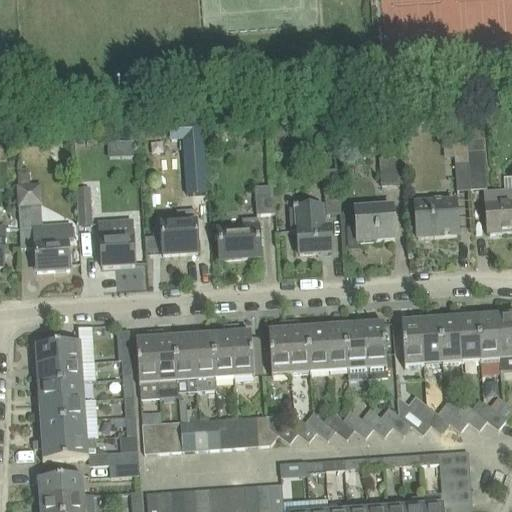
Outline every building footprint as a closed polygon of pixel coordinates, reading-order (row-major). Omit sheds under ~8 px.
[(511,102),(499,103),(500,113),(511,111),(511,102)] [(334,114),(320,115),(320,124),(334,123),(334,114)] [(202,125),(170,127),(171,142),(184,142),(187,197),(207,196),(202,125)] [(470,193),(486,192),(483,141),(467,142),(467,146),(470,193)] [(456,194),(470,193),(467,146),(453,147),(456,194)] [(403,187),(400,148),(381,149),(382,161),(379,161),(381,189),(403,187)] [(327,218),(341,217),(338,179),(325,180),(327,218)] [(18,190),(17,190),(18,208),(20,232),(34,231),(32,208),(41,208),(39,189),(30,189),(18,190)] [(256,218),(275,216),(273,189),(254,190),(256,218)] [(79,229),(93,228),(90,191),(76,192),(79,229)] [(511,192),(486,194),(488,236),(511,234),(511,192)] [(418,241),(457,238),(455,204),(415,207),(418,241)] [(298,211),(298,209),(293,209),(293,212),(289,212),(291,235),(298,234),(300,257),(331,255),(330,230),(323,230),(322,210),(298,211)] [(357,245),(395,243),(393,210),(355,212),(357,245)] [(162,239),(144,240),(145,256),(163,255),(163,258),(199,256),(198,236),(197,226),(196,213),(176,214),(177,227),(164,228),(161,228),(162,239)] [(240,222),(240,231),(218,232),(220,263),(260,260),(258,230),(257,230),(257,221),(240,222)] [(102,243),(100,244),(101,250),(102,270),(135,268),(134,248),(133,241),(132,223),(119,224),(101,226),(102,243)] [(37,275),(70,272),(68,247),(72,246),(71,229),(41,231),(41,236),(35,237),(37,275)] [(504,310),(496,311),(497,320),(500,365),(500,374),(511,373),(511,319),(505,320),(504,310)] [(465,322),(464,313),(458,314),(462,367),(481,366),(478,322),(465,322)] [(443,369),(462,367),(458,314),(451,314),(452,323),(440,324),(443,369)] [(367,374),(363,320),(356,321),(356,329),(345,330),(349,375),(349,384),(368,383),(367,374)] [(372,320),(363,320),(367,374),(368,383),(387,382),(387,372),(385,346),(384,326),(382,326),(383,328),(372,329),(372,320)] [(497,320),(478,322),(481,366),(500,365),(497,320)] [(297,334),(297,324),(288,325),(292,379),(311,378),(307,333),(297,334)] [(424,370),(443,369),(440,324),(421,326),(424,370)] [(292,379),(288,325),(281,326),(282,335),(270,336),(270,334),(269,334),(272,380),(292,379)] [(403,327),(402,325),(401,325),(405,371),(424,370),(421,326),(403,327)] [(224,339),(213,340),(216,384),(217,384),(234,383),(231,329),(223,330),(224,339)] [(240,338),(239,329),(231,329),(234,383),(254,382),(254,377),(262,377),(260,342),(251,343),(251,335),(250,335),(250,337),(240,338)] [(330,376),(349,375),(345,330),(326,332),(330,376)] [(311,378),(330,376),(326,332),(307,333),(311,378)] [(119,364),(122,364),(132,363),(130,334),(117,335),(119,364)] [(164,343),(163,334),(155,335),(159,388),(178,387),(175,343),(164,343)] [(137,343),(136,343),(138,363),(139,389),(140,403),(160,402),(159,388),(155,335),(147,335),(148,344),(137,345),(137,343)] [(213,340),(194,341),(197,386),(197,395),(217,394),(217,384),(216,384),(213,340)] [(194,341),(175,343),(178,387),(179,387),(186,386),(186,396),(197,395),(194,341)] [(80,367),(79,348),(81,348),(81,347),(35,350),(35,351),(37,351),(38,369),(80,367)] [(123,382),(133,382),(132,363),(122,364),(123,382)] [(500,365),(481,366),(482,377),(501,376),(500,374),(500,365)] [(39,388),(82,385),(80,367),(38,369),(39,388)] [(511,373),(500,374),(501,376),(501,386),(511,384),(511,373)] [(124,401),(134,401),(133,382),(123,382),(124,401)] [(41,407),(83,404),(82,385),(39,388),(41,407)] [(126,420),(135,420),(134,401),(124,401),(126,420)] [(399,402),(398,403),(399,420),(400,421),(411,430),(422,439),(430,428),(419,419),(408,410),(399,402)] [(42,426),(84,423),(83,404),(41,407),(42,426)] [(506,424),(511,416),(511,411),(502,404),(495,414),(506,424)] [(506,424),(495,414),(484,405),(476,416),(487,425),(498,434),(506,424)] [(479,435),(487,425),(476,416),(465,407),(457,417),(468,426),(479,435)] [(460,435),(468,426),(457,417),(446,408),(438,418),(449,427),(460,435)] [(441,436),(449,427),(438,418),(427,409),(419,419),(430,428),(431,428),(441,436)] [(192,413),(189,425),(193,425),(199,425),(198,412),(192,413)] [(404,440),(411,430),(400,421),(389,412),(381,422),(392,431),(404,440)] [(385,441),(392,431),(381,422),(370,413),(362,423),(373,432),(385,441)] [(366,443),(373,432),(362,423),(351,414),(343,425),(354,434),(366,443)] [(347,444),(354,434),(343,425),(332,416),(324,426),(335,435),(347,444)] [(328,445),(335,435),(324,426),(313,417),(305,427),(316,436),(328,445)] [(309,446),(316,436),(305,427),(294,418),(286,428),(298,438),(309,446)] [(290,448),(298,438),(286,428),(275,419),(269,420),(270,432),(279,439),(290,448)] [(127,440),(137,439),(135,420),(126,420),(127,440)] [(259,450),(271,449),(279,439),(270,432),(269,420),(256,421),(259,450)] [(246,451),(259,450),(256,421),(244,422),(246,451)] [(221,453),(233,452),(231,422),(219,423),(221,453)] [(233,452),(246,451),(244,422),(231,422),(233,452)] [(84,423),(42,426),(43,445),(85,442),(84,423)] [(208,453),(221,453),(219,423),(206,424),(208,453)] [(195,454),(208,453),(206,424),(200,425),(199,425),(193,425),(195,454)] [(183,455),(195,454),(193,425),(189,425),(181,426),(183,455)] [(170,456),(183,455),(181,426),(168,427),(170,456)] [(157,457),(170,456),(168,427),(155,428),(157,457)] [(145,458),(157,457),(155,428),(142,429),(145,458)] [(43,445),(34,445),(34,454),(44,453),(45,464),(42,464),(42,465),(62,463),(89,462),(89,461),(87,461),(86,453),(96,452),(95,441),(85,442),(43,445)] [(96,452),(86,453),(87,461),(89,461),(89,462),(91,462),(91,470),(111,469),(139,467),(138,455),(108,457),(96,452)] [(448,457),(439,457),(440,466),(440,469),(469,468),(468,455),(448,457)] [(432,458),(420,459),(421,468),(432,467),(440,466),(439,457),(432,458)] [(420,459),(401,460),(402,469),(421,468),(420,459)] [(384,461),(364,463),(365,472),(384,471),(384,461)] [(392,461),(384,461),(384,471),(393,470),(392,461)] [(349,463),(344,464),(344,473),(345,473),(346,486),(356,486),(356,473),(365,472),(364,463),(349,463)] [(344,464),(326,465),(326,475),(344,473),(344,464)] [(326,465),(306,466),(307,476),(326,475),(326,465)] [(139,467),(111,469),(111,481),(140,479),(139,467)] [(441,482),(470,480),(469,468),(440,469),(441,482)] [(83,500),(82,481),(84,481),(84,480),(37,483),(37,484),(40,484),(41,503),(83,500)] [(442,495),(471,493),(470,480),(441,482),(442,495)] [(270,511),(283,511),(282,488),(269,489),(270,511)] [(258,511),(270,511),(269,489),(257,490),(258,511)] [(246,511),(258,511),(257,490),(245,491),(246,511)] [(234,511),(246,511),(245,491),(232,492),(234,511)] [(221,511),(234,511),(232,492),(220,493),(221,511)] [(208,493),(196,494),(197,509),(209,508),(208,493)] [(209,511),(221,511),(220,493),(208,493),(209,508),(209,511)] [(443,507),(472,505),(471,493),(442,495),(443,507)] [(184,511),(197,511),(195,494),(183,495),(184,511)] [(131,511),(141,511),(141,495),(130,496),(131,511)] [(172,511),(184,511),(183,495),(171,496),(172,511)] [(160,511),(172,511),(171,496),(159,497),(160,511)] [(147,511),(160,511),(159,497),(147,498),(147,511)] [(41,511),(94,511),(94,499),(83,500),(41,503),(41,511)] [(413,509),(405,509),(404,511),(423,511),(423,508),(423,500),(413,501),(413,509)] [(327,503),(309,504),(309,508),(309,511),(327,511),(328,507),(328,506),(327,503)]
